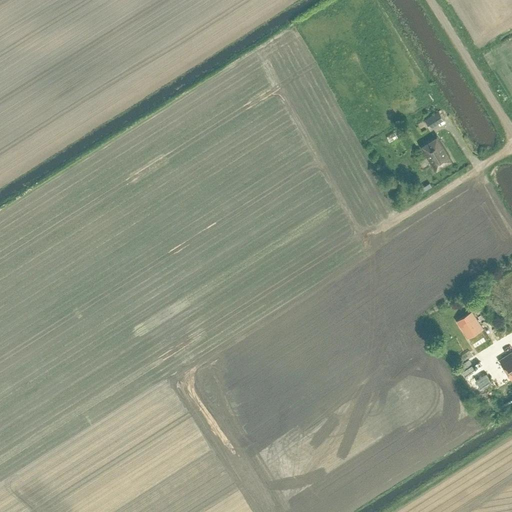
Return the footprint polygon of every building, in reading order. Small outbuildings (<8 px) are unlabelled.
[(440,124),(446,120),(442,112),(435,116),(440,124)] [(424,147),(436,168),(438,171),(453,161),(449,154),(448,155),(438,139),(424,147)] [(457,320),(468,338),(483,328),(472,310),(457,320)] [(511,350),(500,359),(511,378),(511,350)] [(511,400),(498,378),(479,390),(493,412),(511,400)]
